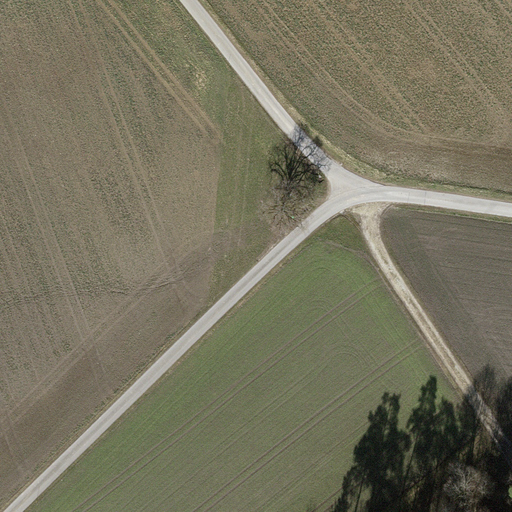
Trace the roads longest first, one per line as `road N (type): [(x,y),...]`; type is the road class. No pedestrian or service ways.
road 1 (residential): [(13,511),(320,215),(356,196)]
road 2 (track): [(511,458),(394,274),(356,196)]
road 3 (residential): [(356,196),(189,0)]
road 4 (residential): [(356,196),(511,209)]
